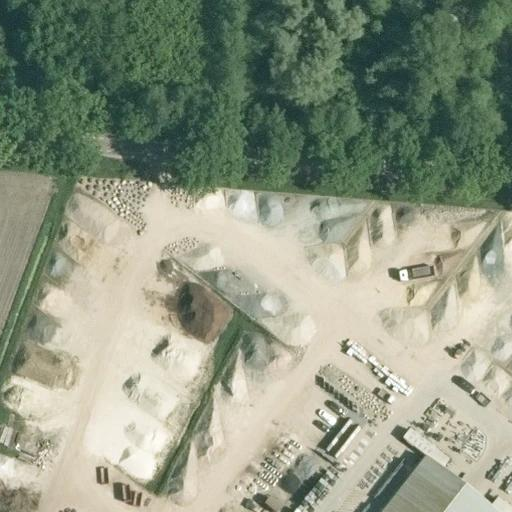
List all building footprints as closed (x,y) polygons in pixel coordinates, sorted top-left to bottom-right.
[(383,238),(402,237),(400,212),(381,214),(383,238)] [(506,258),(508,237),(511,237),(511,216),(500,215),(495,256),(506,258)] [(71,246),(59,259),(74,273),(86,259),(71,246)] [(300,427),(284,445),(312,469),(328,451),(300,427)] [(451,462),(411,431),(404,440),(427,457),(444,471),(451,462)] [(135,461),(157,470),(166,446),(143,438),(135,461)] [(427,457),(384,511),(496,511),(492,508),(444,471),(427,457)] [(511,511),(511,509),(499,499),(492,508),(496,511),(511,511)]
